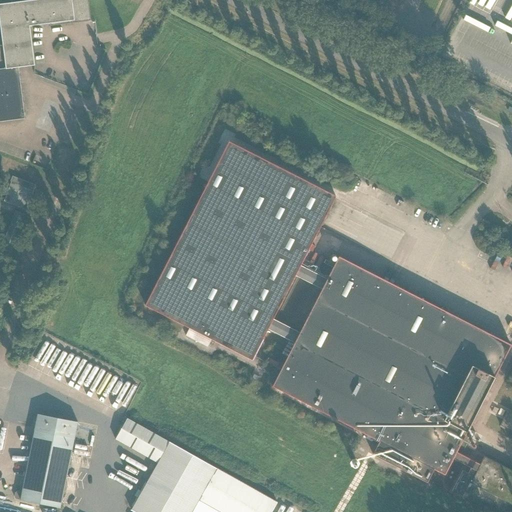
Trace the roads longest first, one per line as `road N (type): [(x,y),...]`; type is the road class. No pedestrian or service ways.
road 1 (secondary): [(511,142),(232,0)]
road 2 (unclassified): [(0,353),(51,208)]
